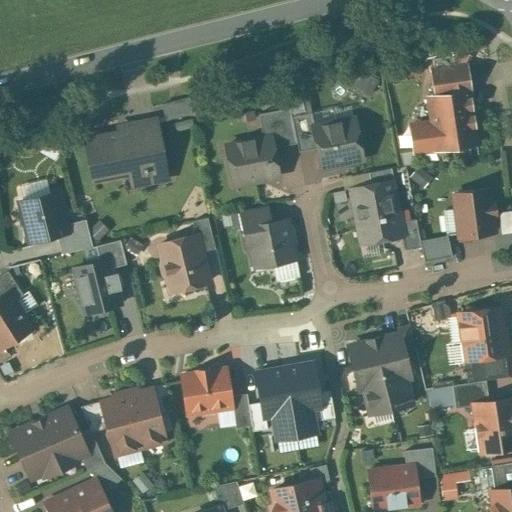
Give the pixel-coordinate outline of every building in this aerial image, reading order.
[(461,54),(430,58),(426,61),(431,68),(432,71),(462,67),(462,63),(465,56),(461,54)] [(462,67),(432,71),(436,96),(466,92),(462,67)] [(436,96),(428,97),(432,121),(431,123),(410,126),(414,150),(436,147),(436,149),(476,143),(470,102),(468,102),(466,92),(436,96)] [(191,93),(164,100),(168,117),(195,110),(191,93)] [(289,107),(258,113),(262,137),(270,136),(272,147),(296,143),(291,117),(289,107)] [(311,112),(291,117),(296,143),(298,151),(316,148),(312,128),(314,128),(311,112)] [(314,128),(312,128),(316,148),(320,167),(322,167),(321,165),(359,157),(360,159),(361,159),(353,118),(351,118),(352,120),(314,128)] [(154,120),(118,127),(119,133),(84,139),(92,176),(141,167),(145,182),(166,178),(154,120)] [(262,139),(251,141),(249,140),(235,143),(233,146),(235,156),(227,157),(233,185),(256,180),(256,179),(278,175),(272,147),(270,136),(262,137),(262,139)] [(390,168),(368,172),(370,184),(391,180),(391,181),(393,181),(390,168)] [(49,178),(24,181),(25,191),(50,188),(49,178)] [(370,184),(382,239),(401,235),(402,235),(399,222),(391,181),(391,180),(370,184)] [(382,239),(370,184),(349,188),(360,243),(382,239)] [(488,189),(453,194),(459,240),(475,238),(475,234),(494,231),(492,215),(494,214),(493,202),(490,203),(488,189)] [(57,192),(18,202),(20,209),(18,212),(21,222),(24,224),(28,241),(56,234),(67,231),(65,224),(57,192)] [(266,205),(239,210),(244,233),(269,228),(268,223),(269,222),(266,205)] [(207,217),(191,221),(195,234),(200,252),(214,248),(207,217)] [(85,219),(65,224),(67,231),(56,234),(61,254),(92,246),(85,219)] [(269,222),(268,223),(269,228),(244,233),(247,248),(251,251),(255,266),(293,258),(290,243),(292,239),(289,237),(285,219),(269,222)] [(415,219),(399,222),(402,235),(401,235),(404,249),(420,246),(415,219)] [(195,234),(158,244),(162,260),(159,265),(161,273),(166,276),(169,287),(186,283),(190,285),(207,281),(200,252),(195,234)] [(119,239),(95,245),(99,261),(109,258),(111,267),(125,264),(119,239)] [(448,240),(420,246),(424,262),(451,256),(448,240)] [(99,261),(72,268),(84,312),(120,303),(117,288),(119,288),(115,273),(113,274),(111,267),(109,258),(99,261)] [(7,271),(0,275),(0,296),(7,292),(13,300),(22,294),(7,271)] [(13,300),(7,292),(0,296),(0,347),(30,328),(13,300)] [(476,310),(473,306),(465,307),(463,312),(459,313),(460,323),(458,326),(460,340),(463,342),(466,359),(469,359),(504,353),(506,353),(505,346),(502,344),(501,336),(503,333),(502,328),(499,326),(497,307),(476,310)] [(398,334),(379,338),(379,336),(366,340),(367,342),(348,346),(358,389),(363,388),(369,413),(410,403),(404,378),(409,377),(398,334)] [(504,353),(469,359),(472,381),(485,380),(507,376),(504,353)] [(312,361),(257,371),(262,401),(265,418),(270,417),(274,440),(316,432),(313,409),(319,408),(317,392),(312,361)] [(209,368),(195,370),(196,374),(179,376),(185,413),(201,410),(201,414),(216,411),(216,408),(231,406),(232,405),(230,396),(226,369),(210,372),(209,368)] [(472,381),(451,385),(454,408),(473,405),(472,404),(488,401),(485,380),(472,381)] [(164,384),(149,388),(150,389),(151,389),(157,415),(171,411),(164,384)] [(150,389),(139,392),(136,390),(124,393),(139,446),(164,440),(157,415),(151,389),(150,389)] [(317,392),(319,408),(321,419),(334,417),(329,390),(317,392)] [(124,393),(114,395),(112,399),(101,402),(100,402),(107,428),(113,453),(139,446),(124,393)] [(246,393),(230,396),(232,405),(231,406),(235,428),(251,425),(248,404),(246,393)] [(511,397),(488,401),(472,404),(473,405),(480,451),(511,446),(511,397)] [(101,401),(79,406),(89,429),(90,432),(107,428),(100,402),(101,402),(101,401)] [(266,428),(265,418),(262,401),(248,404),(251,425),(252,431),(266,428)] [(67,407),(10,433),(30,478),(80,456),(87,453),(79,434),(67,407)] [(90,432),(89,429),(79,434),(87,453),(80,456),(86,470),(104,462),(90,432)] [(413,464),(415,478),(435,475),(431,447),(403,451),(405,465),(413,464)] [(511,461),(491,465),(494,490),(511,487),(511,461)] [(405,465),(367,470),(372,509),(418,504),(415,478),(413,464),(405,465)] [(470,467),(441,471),(445,497),(460,495),(458,479),(471,477),(470,467)] [(315,479),(271,489),(274,503),(269,511),(270,511),(322,511),(321,503),(315,479)] [(95,483),(71,493),(79,511),(109,511),(95,480),(94,480),(95,483)] [(511,511),(511,487),(494,490),(490,491),(493,505),(490,508),(490,511),(511,511)] [(79,511),(71,493),(47,504),(46,502),(45,503),(49,511),(79,511)] [(334,511),(332,500),(321,503),(322,511),(334,511)]
